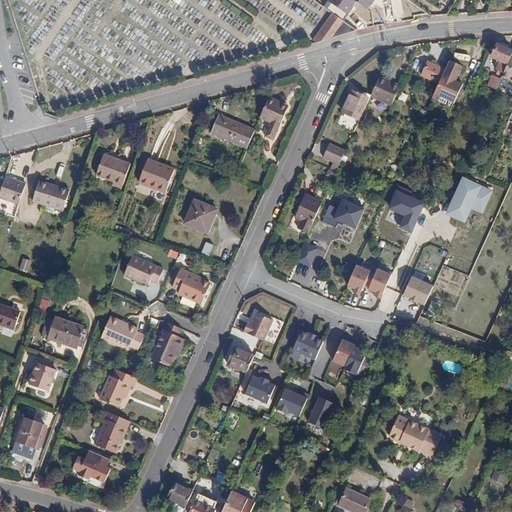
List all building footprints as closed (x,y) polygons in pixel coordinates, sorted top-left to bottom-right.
[(356,2),(352,0),(328,0),(328,1),(348,14),(356,2)] [(374,0),(354,0),(368,9),(374,0)] [(333,13),(313,40),(317,42),(320,42),(355,30),(333,13)] [(501,61),(507,64),(511,52),(511,49),(497,43),(491,56),(501,61)] [(503,73),(502,76),(511,80),(511,52),(507,64),(503,73)] [(421,75),(439,83),(446,69),(428,61),(421,75)] [(497,70),(503,73),(507,64),(501,61),(497,70)] [(463,68),(450,62),(439,83),(432,99),(445,105),(447,101),(453,104),(463,84),(457,81),(463,68)] [(493,76),(488,85),(496,88),(500,79),(493,76)] [(379,77),(371,96),(391,105),(399,86),(379,77)] [(352,91),(343,112),(360,119),(370,98),(352,91)] [(267,98),(259,118),(267,122),(275,102),(267,98)] [(279,110),(281,105),(275,102),(267,122),(273,124),(267,139),(276,143),(289,114),(279,110)] [(289,114),(291,109),(281,105),(279,110),(289,114)] [(218,116),(211,134),(246,149),(253,130),(218,116)] [(334,162),(331,168),(337,171),(346,151),(329,144),(323,157),(334,162)] [(104,155),(95,177),(122,187),(130,164),(104,155)] [(146,160),(137,183),(164,192),(173,169),(165,166),(165,167),(161,166),(161,165),(146,160)] [(495,189),(462,178),(447,213),(466,223),(473,209),(485,214),(495,189)] [(8,203),(18,206),(26,184),(15,181),(8,203)] [(39,181),(33,201),(63,210),(69,191),(39,181)] [(425,203),(395,190),(387,209),(405,216),(400,228),(412,233),(425,203)] [(299,228),(309,232),(322,202),(306,195),(296,218),(302,221),(299,228)] [(366,207),(338,197),(334,206),(329,204),(323,222),(336,227),(338,222),(357,230),(366,207)] [(194,200),(184,224),(206,233),(216,209),(194,200)] [(206,242),(201,255),(208,258),(213,246),(206,242)] [(318,249),(304,244),(297,262),(311,268),(318,249)] [(177,259),(179,252),(170,250),(168,256),(177,259)] [(151,280),(158,283),(164,270),(134,256),(125,275),(134,279),(134,277),(148,284),(151,280)] [(22,258),(19,270),(28,272),(31,261),(22,258)] [(372,271),(357,264),(348,286),(355,289),(353,293),(362,296),(365,288),(372,272),(372,271)] [(392,274),(378,269),(376,274),(369,290),(377,293),(375,296),(382,298),(392,274)] [(179,292),(178,295),(201,305),(210,286),(195,278),(196,277),(181,270),(172,289),(179,292)] [(369,290),(376,274),(372,272),(365,288),(369,290)] [(425,306),(434,286),(413,276),(404,296),(425,306)] [(39,307),(46,310),(49,301),(41,299),(39,307)] [(436,304),(432,302),(427,314),(435,317),(438,310),(434,309),(436,304)] [(0,326),(14,331),(20,312),(0,305),(0,326)] [(251,324),(248,323),(244,334),(261,341),(270,321),(255,315),(251,324)] [(110,316),(102,337),(129,350),(131,347),(135,349),(137,350),(144,335),(137,332),(138,329),(127,324),(125,327),(119,323),(120,321),(110,316)] [(55,319),(50,317),(45,332),(50,333),(48,340),(76,350),(78,344),(83,345),(88,329),(56,317),(55,319)] [(155,328),(158,321),(152,318),(149,325),(155,328)] [(272,323),(270,321),(261,341),(263,343),(265,339),(272,323)] [(177,337),(180,330),(166,323),(150,358),(167,366),(172,356),(175,349),(178,351),(183,340),(177,337)] [(282,326),(272,323),(265,339),(274,344),(282,326)] [(307,335),(301,333),(294,350),(316,360),(324,341),(316,338),(317,335),(308,332),(307,335)] [(356,345),(343,339),(333,361),(346,366),(356,345)] [(373,352),(356,345),(346,366),(345,370),(361,377),(373,352)] [(235,348),(227,364),(246,373),(254,357),(235,348)] [(57,371),(37,362),(29,384),(49,392),(57,371)] [(137,379),(127,374),(114,368),(99,401),(115,408),(119,400),(121,394),(125,396),(129,387),(132,389),(137,379)] [(260,379),(252,376),(244,395),(268,405),(275,386),(270,383),(271,381),(261,377),(260,379)] [(299,417),(307,398),(285,388),(276,410),(288,415),(289,412),(299,417)] [(334,403),(320,397),(308,422),(323,429),(334,403)] [(121,439),(128,423),(106,413),(103,419),(105,421),(94,445),(112,453),(119,438),(121,439)] [(18,428),(13,441),(38,450),(46,427),(18,416),(15,426),(18,428)] [(407,446),(407,448),(416,452),(426,430),(398,416),(388,437),(390,440),(396,442),(399,442),(407,446)] [(428,431),(426,430),(416,452),(418,453),(419,451),(431,458),(440,438),(428,432),(428,431)] [(96,464),(99,456),(88,451),(83,462),(78,459),(73,471),(78,474),(77,477),(87,482),(89,479),(99,483),(106,469),(96,464)] [(509,477),(495,470),(491,478),(506,485),(509,477)] [(216,474),(213,482),(225,488),(228,480),(216,474)] [(174,482),(167,499),(186,507),(193,491),(174,482)] [(364,511),(371,500),(346,489),(341,500),(338,506),(338,507),(349,511),(364,511)] [(250,511),(255,502),(232,492),(222,511),(250,511)] [(199,495),(190,511),(214,511),(215,511),(213,510),(216,503),(199,495)] [(458,500),(455,507),(465,511),(468,504),(458,500)]
